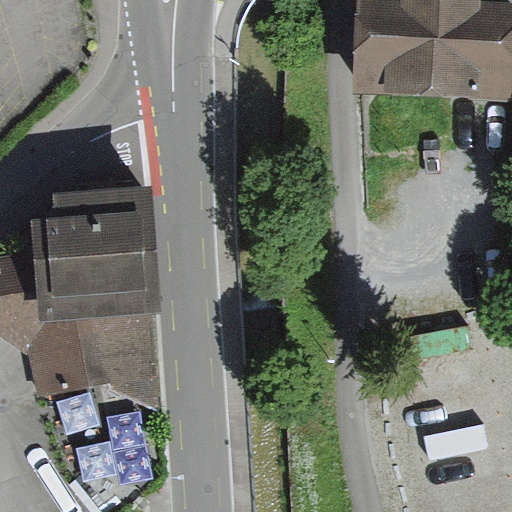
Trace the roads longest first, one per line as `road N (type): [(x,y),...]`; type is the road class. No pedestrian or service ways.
road 1 (unclassified): [(195,511),(167,114)]
road 2 (residential): [(0,202),(59,149),(167,114)]
